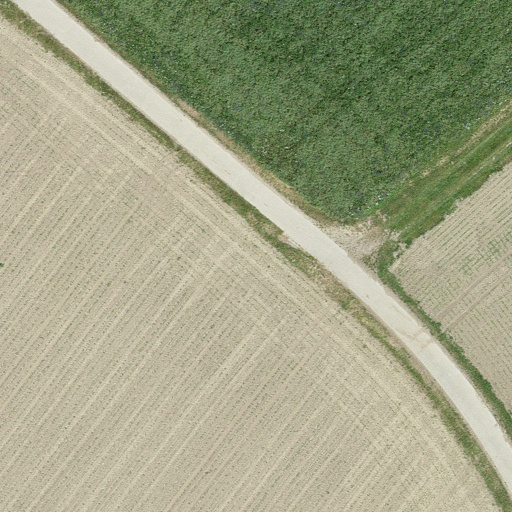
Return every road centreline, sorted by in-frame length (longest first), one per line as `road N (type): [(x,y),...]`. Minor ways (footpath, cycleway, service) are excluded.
road 1 (track): [(32,0),(335,255),(429,352),(511,465)]
road 2 (track): [(511,133),(402,223),(335,255)]
